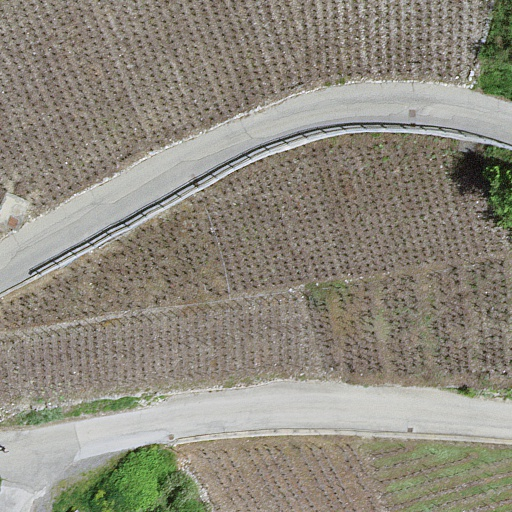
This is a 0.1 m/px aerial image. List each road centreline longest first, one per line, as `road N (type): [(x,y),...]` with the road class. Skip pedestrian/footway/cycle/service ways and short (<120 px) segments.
road 1 (unclassified): [(511,130),(447,110),(359,110),(262,128),(0,270)]
road 2 (unclassified): [(0,457),(280,416),(511,426)]
